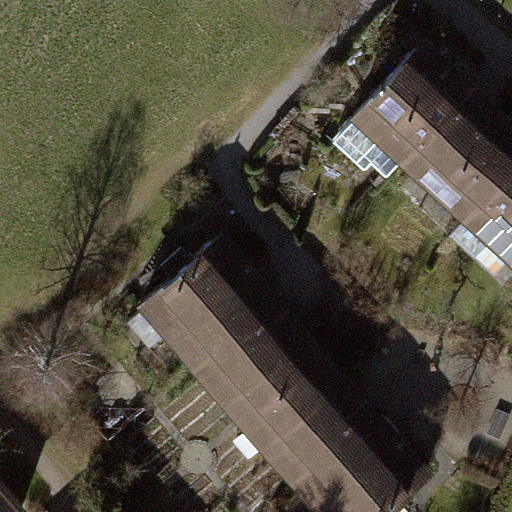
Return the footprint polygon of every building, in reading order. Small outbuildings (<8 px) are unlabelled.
[(403,162),(479,79),(428,32),(352,116),(403,162)] [(511,108),(487,86),(479,79),(403,162),(464,218),(511,165),(511,108)] [(511,165),(464,218),(511,260),(511,165)] [(282,290),(227,227),(139,302),(320,511),(388,511),(437,470),(282,290)] [(0,511),(34,511),(0,471),(0,511)]
